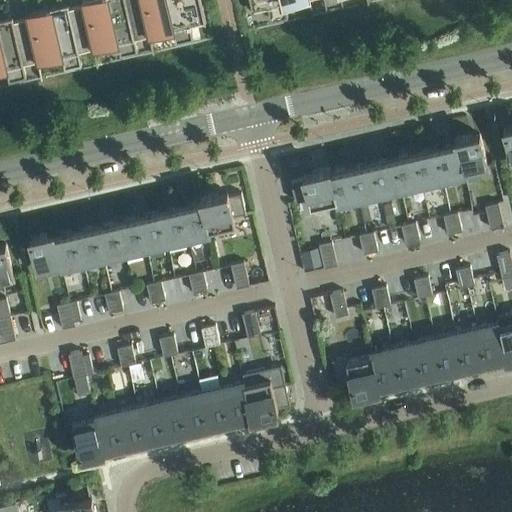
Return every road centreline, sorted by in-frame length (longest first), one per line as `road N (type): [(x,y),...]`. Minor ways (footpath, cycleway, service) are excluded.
road 1 (residential): [(289,288),(0,354)]
road 2 (unclassified): [(250,117),(511,57)]
road 3 (unclassified): [(0,174),(250,117)]
road 4 (residential): [(511,236),(289,288)]
road 5 (residential): [(125,511),(129,488),(152,469),(320,430)]
road 6 (residential): [(320,430),(511,385)]
road 7 (residential): [(289,288),(250,117)]
road 8 (residential): [(320,430),(289,288)]
